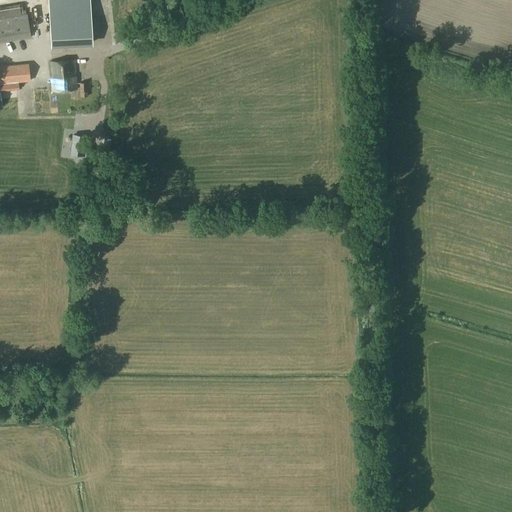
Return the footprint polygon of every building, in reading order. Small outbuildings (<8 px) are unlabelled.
[(92,44),(89,0),(48,0),(51,47),(92,44)] [(19,4),(0,6),(0,42),(31,37),(27,14),(21,15),(19,4)] [(113,52),(113,67),(124,67),(123,52),(113,52)] [(51,91),(76,89),(73,59),(50,61),(52,80),(50,80),(51,91)] [(0,105),(3,106),(0,84),(30,81),(28,63),(0,65),(0,105)] [(92,91),(91,81),(79,83),(80,97),(87,96),(87,91),(92,91)] [(84,135),(73,134),(72,150),(83,150),(84,135)]
